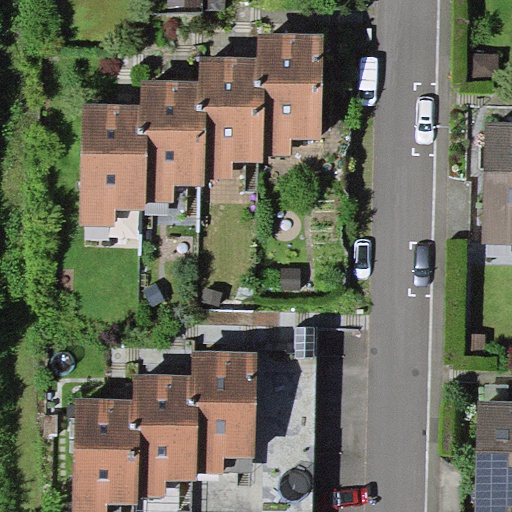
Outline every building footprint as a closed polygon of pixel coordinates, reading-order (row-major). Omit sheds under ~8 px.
[(202,0),(167,0),(167,11),(202,12),(202,0)] [(324,33),(259,32),(259,57),(258,85),(265,85),(263,155),(291,155),(292,138),(322,140),(324,33)] [(258,85),(259,57),(201,55),(200,81),(200,107),(208,107),(206,177),(234,178),(235,162),(263,162),(263,155),(265,85),(258,85)] [(200,107),(200,81),(143,79),(142,106),(142,133),(147,134),(146,202),(175,203),(176,184),(206,185),(206,177),(208,107),(200,107)] [(142,133),(142,106),(84,104),(81,225),(116,226),(116,210),(145,210),(146,202),(147,134),(142,133)] [(511,122),(484,122),(482,245),(511,245),(511,122)] [(256,352),(192,351),(192,375),(191,403),(199,403),(197,472),(225,473),(225,456),(255,456),(256,352)] [(191,403),(192,375),(135,374),(134,399),(133,425),(141,425),(139,497),(167,497),(168,480),(196,481),(197,472),(199,403),(191,403)] [(133,425),(134,399),(75,398),(72,511),(106,511),(107,503),(139,503),(139,497),(141,425),(133,425)] [(511,511),(511,400),(479,400),(476,511),(511,511)]
